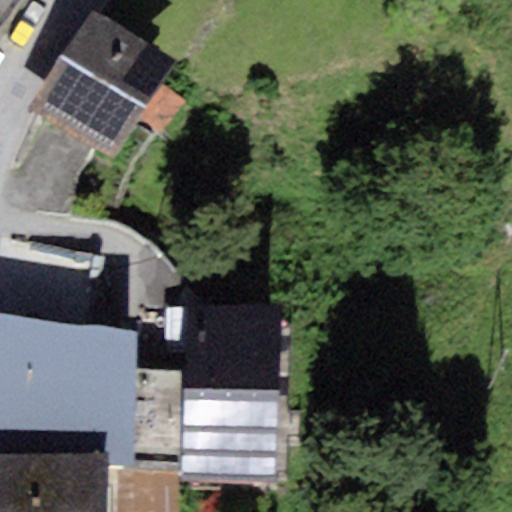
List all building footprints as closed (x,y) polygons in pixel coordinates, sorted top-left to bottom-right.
[(161,85),(175,64),(90,10),(27,108),(111,162),(139,119),(161,85)] [(161,85),(139,119),(163,134),(185,100),(161,85)] [(291,295),(183,293),(180,372),(134,371),(132,468),(180,468),(180,483),(286,485),(291,295)] [(135,332),(0,314),(0,456),(105,455),(106,468),(132,468),(134,371),(135,332)] [(105,455),(0,456),(0,511),(105,511),(106,468),(105,455)] [(132,468),(106,468),(105,511),(180,511),(180,483),(180,468),(132,468)]
